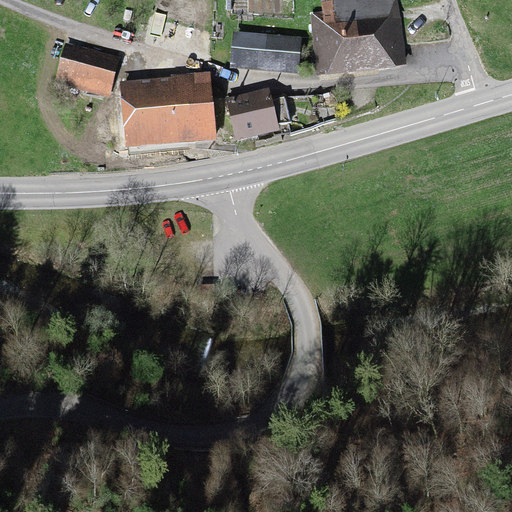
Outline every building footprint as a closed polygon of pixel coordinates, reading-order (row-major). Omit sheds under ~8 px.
[(315,40),(326,39),(329,70),(405,62),(398,0),(359,0),(341,2),(342,15),(313,18),(315,40)] [(239,37),(236,64),(297,69),(299,46),(277,44),(277,40),(239,37)] [(60,78),(107,90),(114,62),(67,49),(60,78)] [(197,135),(198,141),(216,140),(210,80),(199,78),(175,80),(176,91),(125,96),(129,140),(130,140),(197,135)] [(246,97),(229,101),(237,137),(291,124),(285,101),(268,105),(266,99),(248,104),(246,97)]
